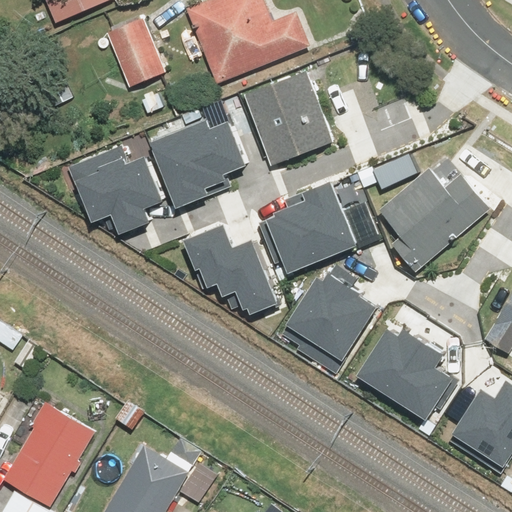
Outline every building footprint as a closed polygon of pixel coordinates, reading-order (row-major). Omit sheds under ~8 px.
[(58,0),(67,18),(111,0),(58,0)] [(272,0),(206,0),(193,5),(223,82),(320,44),(305,8),(279,18),(272,0)] [(150,15),(114,29),(135,83),(171,69),(150,15)] [(312,72),(254,92),(278,162),(336,142),(312,72)] [(215,115),(157,137),(184,206),(243,184),(236,166),(250,161),(236,123),(221,129),(215,115)] [(367,130),(310,153),(321,181),(379,158),(367,130)] [(154,151),(85,179),(99,214),(119,206),(126,224),(176,203),(154,151)] [(393,233),(422,268),(498,207),(469,171),(462,176),(447,158),(386,207),(402,226),(393,233)] [(283,180),(228,208),(241,233),(296,204),(283,180)] [(347,189),(281,215),(301,265),(367,239),(347,189)] [(230,228),(203,239),(225,293),(245,285),(255,310),(289,296),(267,241),(240,252),(230,228)] [(334,263),(293,320),(352,361),(392,305),(334,263)] [(511,300),(491,336),(511,347),(511,300)] [(396,314),(363,374),(436,414),(456,377),(438,367),(451,344),(396,314)] [(24,335),(2,319),(0,321),(0,340),(14,350),(24,335)] [(47,353),(30,342),(15,364),(32,375),(47,353)] [(458,429),(510,461),(511,458),(511,373),(503,388),(488,380),(458,429)] [(149,411),(130,399),(118,416),(137,429),(149,411)] [(8,475),(57,503),(101,429),(52,400),(8,475)] [(151,443),(108,511),(170,511),(196,470),(151,443)] [(56,511),(20,489),(5,511),(56,511)]
